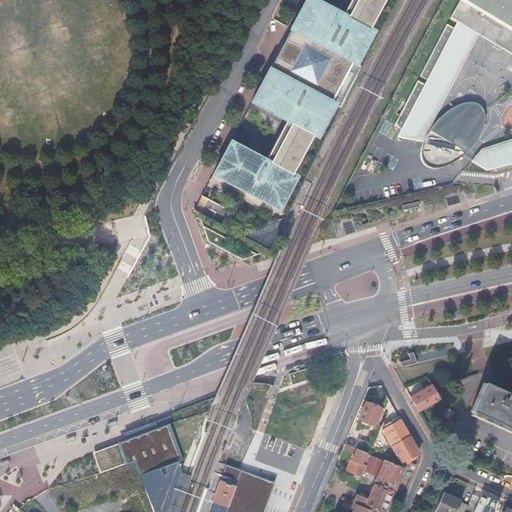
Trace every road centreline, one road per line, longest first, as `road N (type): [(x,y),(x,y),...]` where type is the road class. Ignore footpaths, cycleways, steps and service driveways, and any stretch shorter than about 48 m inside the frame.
road 1 (motorway): [(0,400),(190,329),(511,226)]
road 2 (motorway): [(511,210),(186,311),(0,380)]
road 3 (primary): [(0,439),(348,314)]
road 4 (primary): [(204,308),(118,338),(52,385),(0,403)]
road 5 (secondary): [(188,156),(271,0)]
road 6 (unclassified): [(366,348),(301,511)]
road 7 (secondary): [(188,156),(169,203),(204,308)]
road 8 (primary): [(511,201),(366,250)]
road 9 (primary): [(331,262),(204,308)]
road 10 (track): [(0,255),(132,229)]
road 11 (unclassified): [(434,457),(366,348)]
road 12 (primary): [(387,303),(511,272)]
